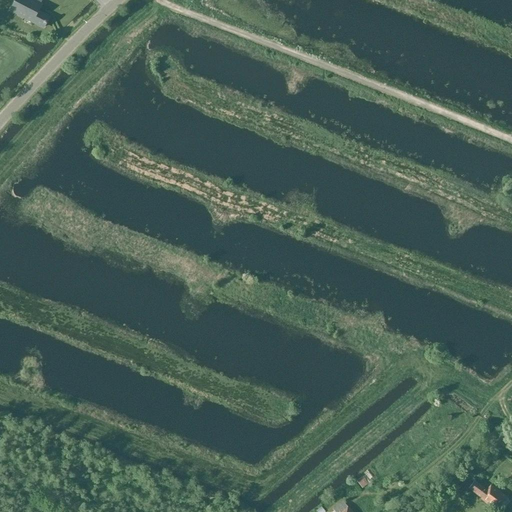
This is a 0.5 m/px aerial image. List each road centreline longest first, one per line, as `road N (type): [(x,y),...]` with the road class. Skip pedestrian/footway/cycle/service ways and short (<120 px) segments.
road 1 (track): [(159,0),(511,140)]
road 2 (track): [(511,381),(452,450),(380,511)]
road 3 (tertiary): [(0,121),(118,0)]
